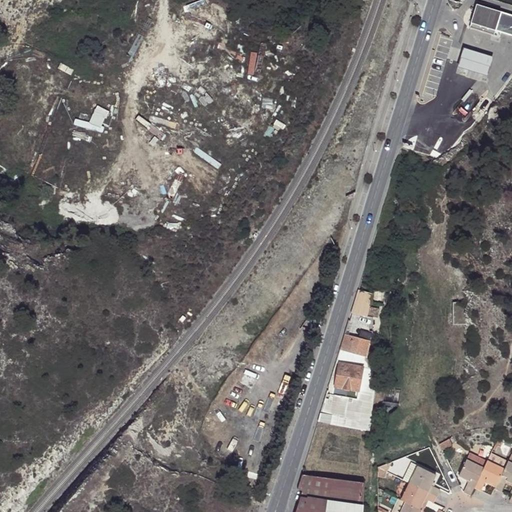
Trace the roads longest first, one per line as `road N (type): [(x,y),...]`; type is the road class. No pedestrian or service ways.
road 1 (secondary): [(437,0),(275,511)]
road 2 (unknown): [(239,413),(301,335),(334,325)]
